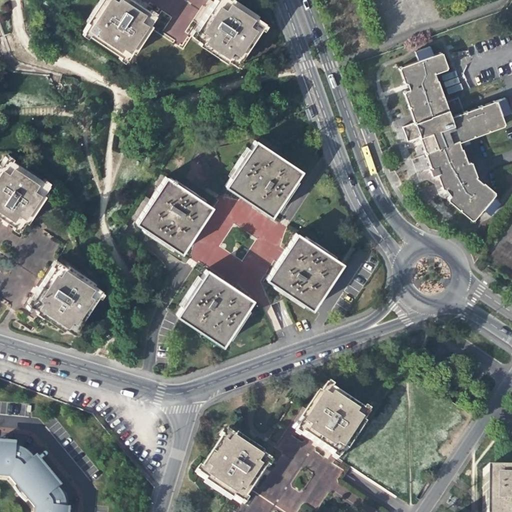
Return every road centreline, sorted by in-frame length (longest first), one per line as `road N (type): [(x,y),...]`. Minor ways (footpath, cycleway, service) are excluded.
road 1 (residential): [(290,16),(347,176),(399,266)]
road 2 (residential): [(420,246),(369,179),(307,11)]
road 3 (unknown): [(335,144),(250,279),(298,352)]
road 4 (residential): [(185,393),(160,394),(0,344)]
road 5 (residential): [(511,377),(425,511)]
road 6 (residential): [(328,342),(185,393)]
road 7 (residential): [(185,393),(182,434),(158,511)]
